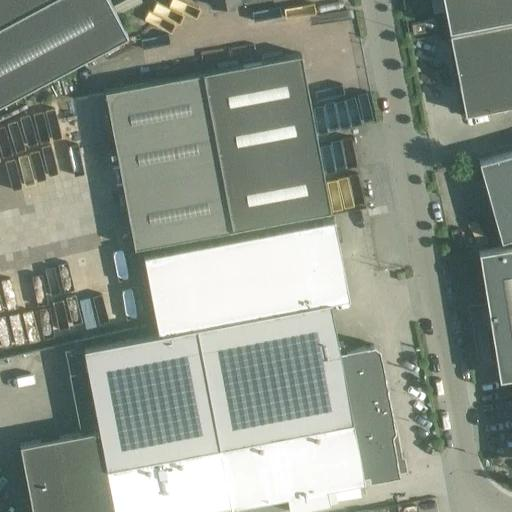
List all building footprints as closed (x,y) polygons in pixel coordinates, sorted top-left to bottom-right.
[(109,0),(0,0),(0,100),(127,33),(109,0)] [(511,0),(443,0),(448,28),(511,15),(511,0)] [(435,20),(411,24),(413,34),(437,30),(435,20)] [(511,22),(449,34),(465,114),(511,105),(511,22)] [(301,54),(105,90),(134,247),(331,211),(301,54)] [(511,154),(474,165),(496,244),(511,239),(511,154)] [(289,510),(329,503),(326,489),(364,482),(363,476),(368,475),(369,481),(399,475),(392,435),(395,431),(379,349),(373,345),(339,352),(330,302),(349,298),(334,219),(143,255),(158,334),(83,348),(98,430),(19,445),(31,511),(204,511),(287,496),(289,510)] [(511,245),(479,250),(500,378),(511,375),(511,245)] [(404,272),(396,273),(398,281),(406,279),(404,272)]
